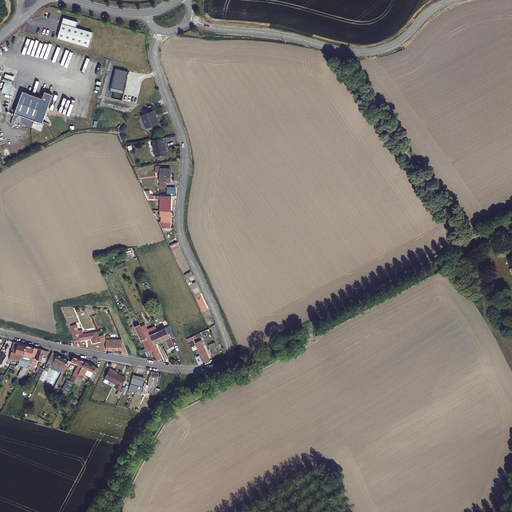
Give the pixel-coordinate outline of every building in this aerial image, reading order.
[(76,27),(78,21),(64,17),(58,37),(88,46),(93,32),(76,27)] [(4,82),(2,92),(9,94),(12,83),(4,82)] [(40,97),(20,90),(9,123),(12,124),(13,120),(30,126),(33,119),(40,121),(50,93),(42,90),(40,97)] [(156,120),(154,113),(143,117),(144,121),(144,122),(144,123),(144,125),(144,126),(146,128),(147,130),(159,125),(157,120),(156,120)] [(164,140),(151,142),(151,146),(150,147),(151,151),(152,152),(154,159),(164,157),(163,146),(165,145),(164,140)] [(160,188),(167,188),(167,184),(171,184),(172,170),(161,170),(161,168),(156,168),(155,173),(160,174),(160,188)] [(172,198),(161,198),(161,213),(172,213),(172,198)] [(171,230),(172,213),(161,213),(160,219),(164,219),(163,224),(165,224),(165,230),(171,230)] [(186,275),(203,314),(208,312),(200,295),(202,294),(197,283),(194,285),(191,278),(193,277),(192,273),(186,275)] [(146,337),(137,315),(131,318),(132,320),(134,319),(135,322),(134,323),(142,342),(143,342),(147,351),(152,350),(151,348),(148,340),(146,337)] [(81,323),(72,325),(75,342),(84,340),(84,339),(91,338),(92,342),(98,341),(96,331),(83,333),(81,323)] [(169,339),(171,338),(169,334),(172,332),(170,327),(158,331),(163,341),(167,351),(173,348),(169,339)] [(163,341),(158,331),(146,337),(148,340),(153,337),(156,344),(163,341)] [(127,351),(122,339),(120,339),(120,341),(110,340),(109,344),(108,342),(106,343),(106,341),(107,340),(104,335),(101,336),(102,338),(100,338),(103,347),(105,346),(106,349),(127,351)] [(195,345),(205,365),(210,363),(201,342),(195,345)] [(24,346),(12,343),(9,352),(8,359),(17,362),(21,357),(22,355),(24,346)] [(209,354),(209,355),(208,357),(212,365),(215,365),(212,356),(213,356),(214,358),(216,357),(215,355),(217,354),(214,344),(207,347),(209,354)] [(30,347),(24,346),(22,355),(26,356),(25,359),(26,360),(30,362),(32,358),(37,349),(30,347)] [(152,350),(156,359),(159,357),(155,347),(151,348),(152,350)] [(29,363),(26,368),(31,370),(37,360),(43,362),(47,352),(37,349),(34,359),(32,358),(30,362),(29,363)] [(51,352),(46,362),(55,366),(56,363),(60,365),(58,370),(62,372),(68,361),(51,352)] [(72,382),(83,361),(72,356),(69,363),(75,366),(68,380),(72,382)] [(97,368),(83,361),(72,382),(78,385),(82,376),(88,379),(88,380),(91,381),(97,368)] [(22,375),(26,368),(29,363),(26,362),(21,370),(19,369),(17,373),(22,375)] [(116,385),(114,388),(120,390),(125,379),(115,374),(108,370),(104,379),(116,385)] [(153,396),(157,388),(155,387),(156,373),(151,372),(150,377),(148,376),(147,384),(149,384),(147,394),(151,395),(153,396)] [(139,390),(141,391),(144,378),(133,375),(130,384),(138,386),(137,388),(139,389),(139,390)] [(103,382),(114,388),(116,385),(104,379),(103,382)]
